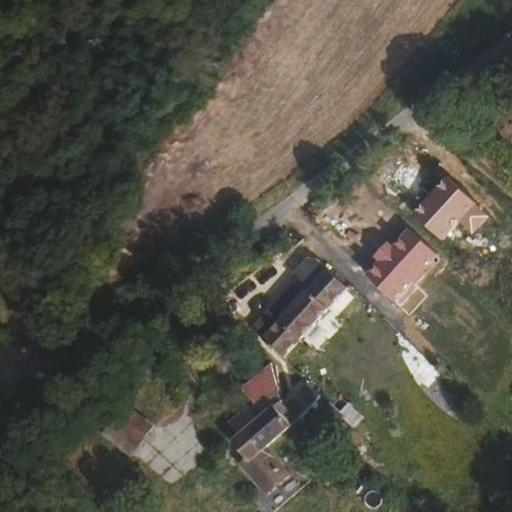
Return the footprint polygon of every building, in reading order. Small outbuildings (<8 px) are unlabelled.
[(326,310),(345,288),(328,268),(308,289),(326,310)] [(281,361),(326,310),(308,289),(261,343),(281,361)] [(258,402),(278,376),(266,367),(246,394),(258,402)] [(298,421),(321,397),(306,384),(283,408),(298,421)] [(237,438),(280,405),(277,390),(249,412),(247,410),(227,426),(237,438)] [(138,458),(156,423),(119,403),(101,437),(138,458)] [(267,447),(298,421),(283,408),(280,405),(237,438),(235,440),(249,462),(267,447)] [(282,468),(267,447),(249,462),(235,440),(232,442),(244,458),(238,464),(258,489),(282,468)] [(266,498),(290,477),(282,468),(258,489),(266,498)]
